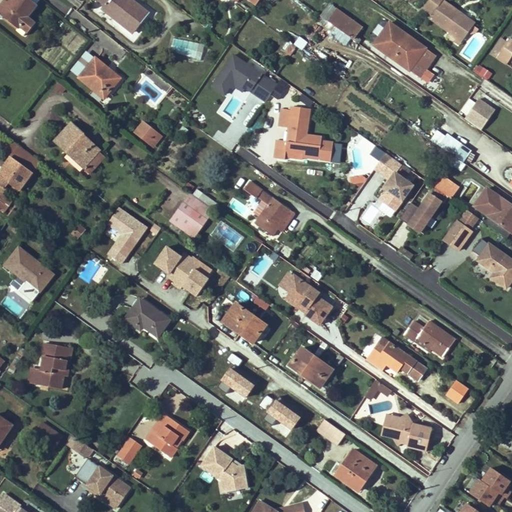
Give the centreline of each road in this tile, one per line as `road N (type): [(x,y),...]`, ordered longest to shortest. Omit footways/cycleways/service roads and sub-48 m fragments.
road 1 (unknown): [(430,495),(206,331)]
road 2 (unclassified): [(169,377),(360,511)]
road 3 (unclassified): [(327,216),(511,340)]
road 4 (residential): [(419,511),(511,376)]
